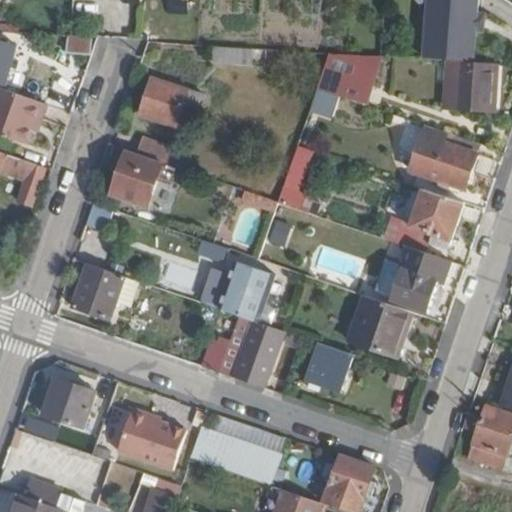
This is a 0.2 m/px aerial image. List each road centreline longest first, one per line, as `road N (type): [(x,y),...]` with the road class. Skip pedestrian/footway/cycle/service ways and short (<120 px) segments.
road 1 (residential): [(27,328),(425,465)]
road 2 (residential): [(120,65),(27,328)]
road 3 (residential): [(511,209),(425,465)]
